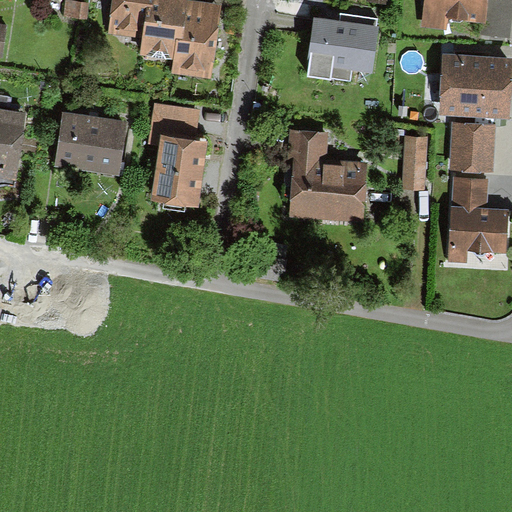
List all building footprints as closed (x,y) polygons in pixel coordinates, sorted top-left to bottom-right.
[(90,3),(71,0),(67,0),(65,14),(87,18),(90,3)] [(109,0),(106,36),(139,39),(138,55),(171,58),(169,75),(217,79),(222,18),(198,16),(199,0),(109,0)] [(487,0),(426,0),(423,27),(447,30),(449,19),(482,23),(485,24),(487,0)] [(511,0),(487,0),(485,24),(482,23),(481,34),(509,37),(511,0)] [(340,23),(316,19),(308,76),(332,79),(333,78),(349,80),(351,70),(372,73),(379,27),(376,27),(377,20),(341,14),(340,23)] [(509,117),(511,66),(511,58),(445,55),(442,114),(509,117)] [(0,179),(18,182),(29,112),(11,110),(13,98),(0,95),(0,179)] [(196,139),(201,111),(155,104),(149,142),(160,144),(162,134),(196,139)] [(129,122),(65,111),(56,164),(121,174),(129,122)] [(495,126),(453,124),(450,170),(493,172),(495,126)] [(330,135),(291,132),(288,167),(295,168),(292,213),(364,219),(368,163),(328,160),(330,135)] [(196,139),(162,134),(160,144),(152,201),(198,208),(208,141),(196,139)] [(427,138),(404,137),(401,188),(424,189),(427,138)] [(489,179),(454,177),(449,260),(468,261),(469,250),(506,252),(509,208),(488,207),(489,179)]
